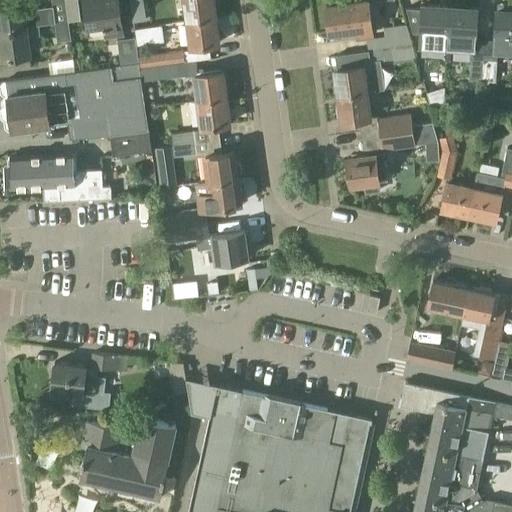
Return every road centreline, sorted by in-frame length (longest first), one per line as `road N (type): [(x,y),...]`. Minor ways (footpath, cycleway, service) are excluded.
road 1 (residential): [(511,258),(304,211),(286,197),(277,178),(257,0)]
road 2 (residential): [(370,359),(511,391)]
